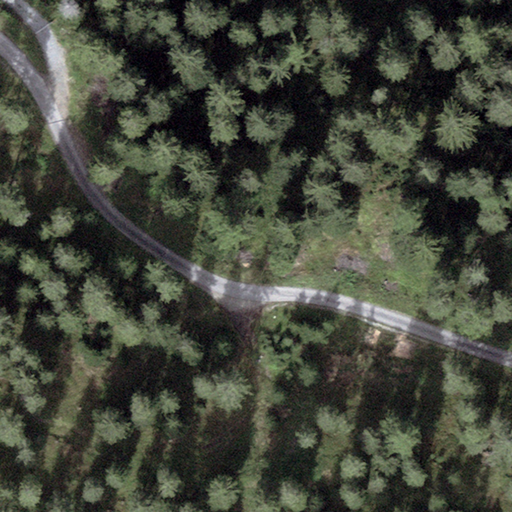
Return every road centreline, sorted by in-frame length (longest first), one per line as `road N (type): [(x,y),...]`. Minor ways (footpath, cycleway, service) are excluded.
road 1 (track): [(511,361),(328,298),(236,291),(169,262),(108,212),(0,39)]
road 2 (track): [(236,291),(262,367),(263,396),(248,424),(204,452),(147,458),(0,413)]
road 3 (track): [(57,133),(58,71),(34,12),(16,0)]
